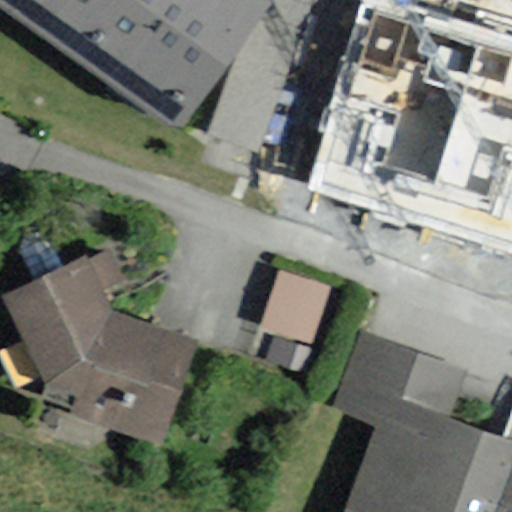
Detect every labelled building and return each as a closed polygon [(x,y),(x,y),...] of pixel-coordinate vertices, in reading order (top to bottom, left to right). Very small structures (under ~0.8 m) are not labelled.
[(257,0),(26,0),(180,109),(257,0)] [(308,0),(260,0),(211,130),(254,146),(308,0)] [(63,390),(91,419),(173,450),(213,347),(129,315),(101,257),(18,297),(63,390)] [(314,344),(332,290),(287,276),(270,329),(314,344)] [(511,511),(511,433),(458,414),(473,373),(367,336),(340,412),(389,430),(359,511),(511,511)]
